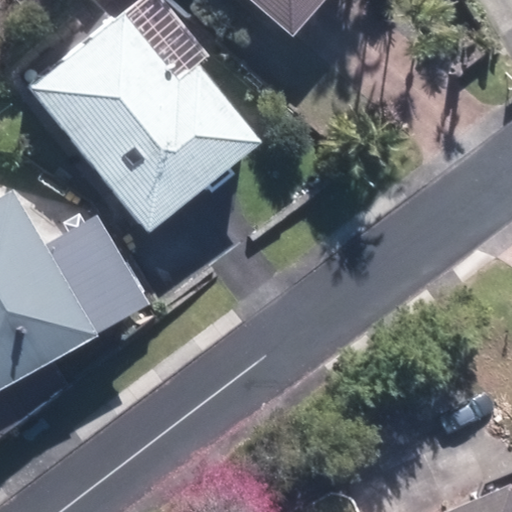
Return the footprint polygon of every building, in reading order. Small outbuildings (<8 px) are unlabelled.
[(118,0),(132,13),(145,0),(118,0)] [(208,0),(264,49),(306,0),(208,0)] [(241,147),(178,66),(163,78),(112,14),(8,96),(122,240),(241,147)] [(0,384),(128,313),(75,218),(28,244),(0,193),(0,384)] [(447,384),(329,437),(362,511),(511,511),(511,452),(487,395),(447,384)]
